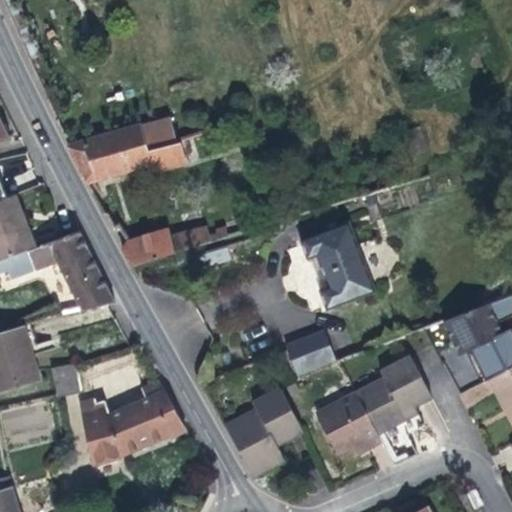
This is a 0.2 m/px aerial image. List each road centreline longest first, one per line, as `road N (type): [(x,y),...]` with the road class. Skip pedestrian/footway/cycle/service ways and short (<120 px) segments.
road 1 (tertiary): [(241,500),(59,161),(0,33)]
road 2 (residential): [(313,511),(459,458)]
road 3 (residential): [(459,458),(458,427),(414,339)]
